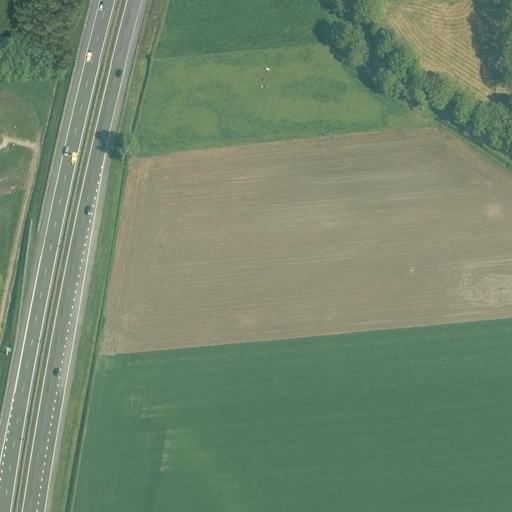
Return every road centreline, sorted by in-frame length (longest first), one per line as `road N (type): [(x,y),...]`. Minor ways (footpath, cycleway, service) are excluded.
road 1 (motorway): [(29,511),(70,280),(135,0)]
road 2 (motorway): [(105,0),(3,511)]
road 3 (unclassified): [(511,157),(372,62),(356,0)]
